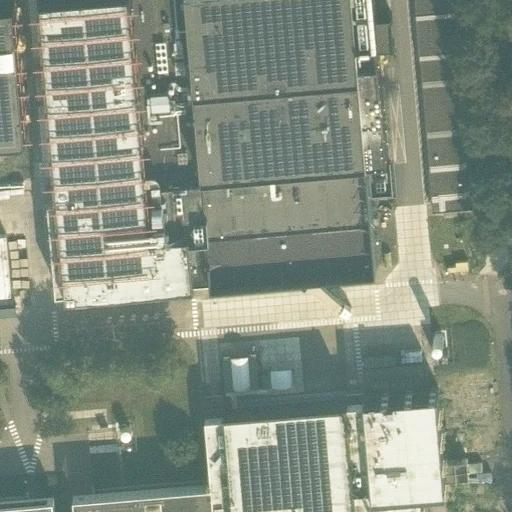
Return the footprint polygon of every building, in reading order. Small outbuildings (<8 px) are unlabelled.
[(0,0),(0,133),(26,132),(14,0),(0,0)] [(376,262),(372,214),(364,112),(384,111),(373,0),(42,0),(46,60),(49,101),(59,195),(49,195),(57,287),(68,286),(68,289),(376,262)] [(414,0),(416,11),(456,8),(455,0),(414,0)] [(421,57),(430,164),(428,164),(432,209),(473,205),(460,53),(421,57)] [(447,271),(468,269),(468,260),(455,261),(455,265),(447,266),(447,271)] [(388,334),(362,335),(363,359),(390,358),(388,334)] [(257,354),(249,355),(251,384),(251,385),(259,384),(257,354)] [(231,357),(223,358),(225,387),(234,386),(231,357)] [(0,511),(424,511),(423,487),(446,485),(446,477),(458,476),(457,474),(459,473),(458,460),(456,460),(456,459),(444,460),(438,387),(364,393),(364,398),(348,399),(347,393),(225,404),(224,397),(205,399),(206,410),(211,478),(74,490),(75,511),(55,511),(54,492),(0,496),(0,511)]
